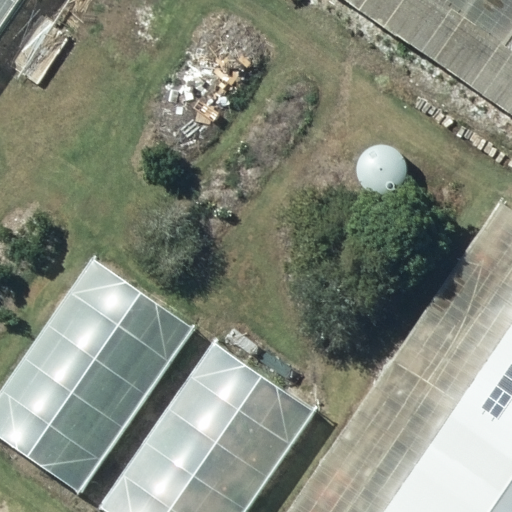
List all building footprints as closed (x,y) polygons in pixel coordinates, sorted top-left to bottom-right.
[(0,0),(0,27),(18,0),(0,0)] [(511,0),(346,0),(381,23),(511,111),(511,0)] [(206,321),(101,250),(0,398),(0,434),(89,494),(206,321)] [(220,331),(103,504),(114,511),(248,511),(323,401),(220,331)] [(511,511),(511,340),(393,511),(511,511)]
